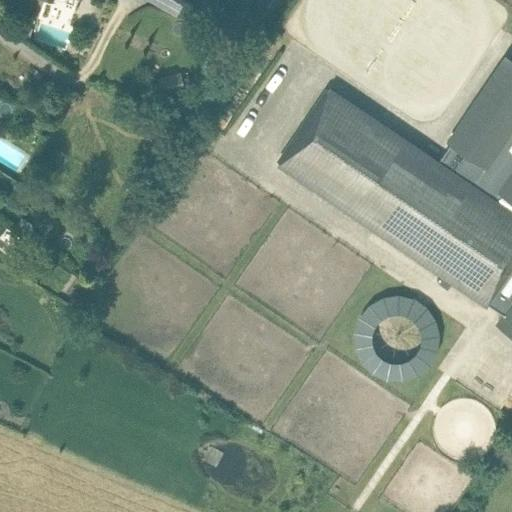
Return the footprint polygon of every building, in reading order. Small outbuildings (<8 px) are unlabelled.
[(446,139),(451,143),(488,168),(511,132),(511,57),(505,53),(446,139)] [(181,72),(158,78),(163,95),(186,89),(181,72)] [(511,268),(511,209),(440,160),(330,86),(278,164),(487,305),(489,303),(511,268)] [(511,199),(498,190),(511,169),(511,132),(488,168),(451,143),(440,160),(511,209),(511,268),(489,303),(505,313),(511,302),(511,199)] [(511,169),(498,190),(511,199),(511,169)] [(23,216),(18,225),(27,231),(33,223),(23,216)]
